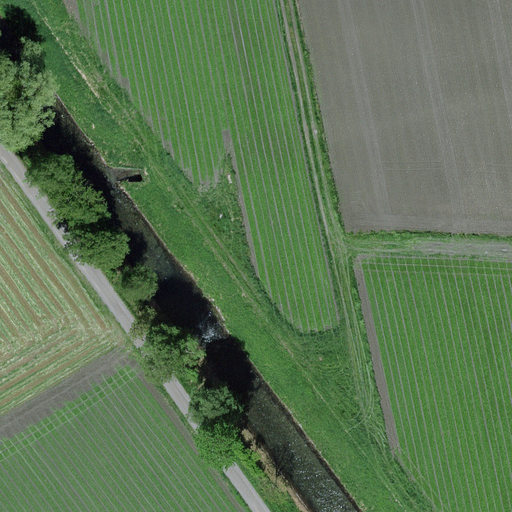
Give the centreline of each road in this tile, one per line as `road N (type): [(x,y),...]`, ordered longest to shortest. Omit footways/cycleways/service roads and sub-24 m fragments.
road 1 (track): [(268,511),(0,143)]
road 2 (track): [(298,124),(275,0)]
